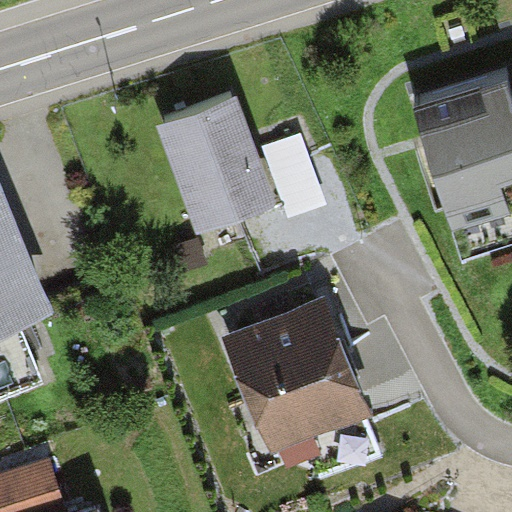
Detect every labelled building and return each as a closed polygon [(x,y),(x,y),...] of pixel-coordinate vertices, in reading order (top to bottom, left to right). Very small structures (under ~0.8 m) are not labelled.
[(511,54),(404,89),(450,235),(511,215),(511,54)] [(237,86),(161,115),(202,224),(279,195),(287,218),(329,202),(301,128),(259,144),(237,86)] [(5,170),(0,171),(0,330),(60,306),(5,170)] [(331,290),(225,330),(271,450),(377,410),(331,290)] [(32,511),(108,511),(99,488),(32,511)]
